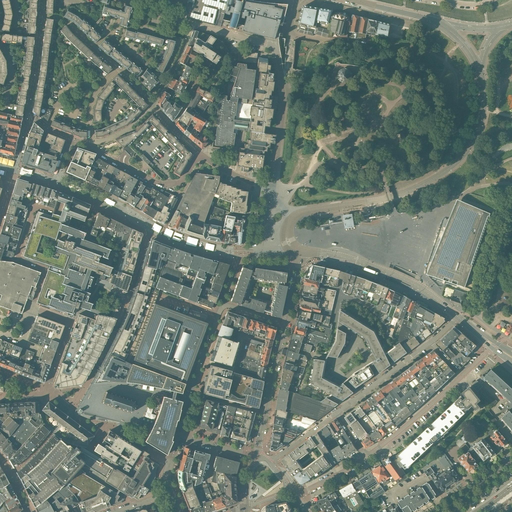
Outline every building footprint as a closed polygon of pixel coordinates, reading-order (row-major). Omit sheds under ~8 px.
[(4,10),(11,9),(9,0),(4,0),(2,1),(4,10)] [(187,0),(187,2),(186,6),(185,12),(183,11),(182,17),(221,27),(224,14),(225,11),(232,13),(231,16),(230,22),(228,27),(235,29),(238,18),(239,15),(246,17),(245,20),(244,24),(242,31),(274,39),(277,28),(278,25),(282,26),(287,5),(277,4),(273,4),(269,3),(263,3),(255,2),(251,1),(248,0),(246,0),(244,0),(244,2),(244,3),(242,2),(242,0),(235,0),(235,1),(233,0),(187,0)] [(120,11),(104,6),(102,13),(118,18),(119,18),(122,19),(120,25),(127,27),(133,7),(126,5),(124,12),(120,11)] [(315,29),(317,21),(320,9),(305,6),(304,6),(304,7),(299,24),(315,29)] [(332,15),(332,13),(333,11),(320,9),(317,21),(329,24),(332,15)] [(64,17),(69,20),(73,13),(68,10),(64,17)] [(330,31),(328,38),(337,38),(341,38),(345,38),(348,38),(351,21),(351,20),(350,18),(349,16),(348,15),(347,14),(346,13),(344,13),(343,12),(342,12),(340,12),(339,12),(338,12),(336,12),(335,13),(334,13),(333,14),(332,15),(329,24),(327,28),(331,29),(330,31)] [(78,16),(73,13),(69,20),(74,22),(78,16)] [(351,21),(348,38),(355,38),(366,38),(366,34),(367,34),(368,24),(369,19),(365,18),(356,16),(353,15),(353,16),(351,21)] [(74,22),(77,26),(83,20),(78,16),(74,22)] [(83,20),(77,26),(81,30),(91,39),(95,43),(96,42),(101,37),(97,33),(94,29),(97,27),(96,26),(95,25),(92,28),(88,23),(84,19),(83,20)] [(378,36),(380,24),(380,22),(369,19),(368,24),(367,34),(378,36)] [(388,38),(388,37),(391,25),(386,24),(380,22),(380,24),(378,36),(388,38)] [(391,25),(388,37),(405,41),(408,29),(399,27),(391,25)] [(60,31),(64,35),(70,30),(66,26),(60,31)] [(64,35),(68,40),(73,34),(70,30),(64,35)] [(192,34),(190,39),(195,41),(196,38),(196,36),(198,32),(194,31),(193,30),(192,34)] [(77,38),(73,34),(68,40),(72,44),(77,38)] [(193,45),(192,48),(195,50),(194,52),(204,58),(204,59),(207,61),(208,59),(216,64),(217,61),(218,62),(219,60),(218,60),(220,57),(209,50),(210,47),(211,47),(216,39),(210,36),(205,44),(197,38),(197,39),(196,38),(195,41),(193,45)] [(81,42),(77,38),(72,44),(76,47),(81,42)] [(99,45),(99,46),(108,55),(109,56),(117,62),(123,55),(115,49),(114,48),(116,45),(115,44),(112,47),(105,40),(104,40),(99,45)] [(76,47),(80,51),(85,45),(81,42),(76,47)] [(89,49),(85,45),(80,51),(84,55),(89,49)] [(186,48),(184,53),(189,56),(188,57),(195,59),(196,57),(197,54),(190,52),(192,49),(187,46),(186,48)] [(88,58),(93,53),(89,49),(84,55),(88,58)] [(166,50),(163,55),(170,58),(173,53),(166,50)] [(238,51),(237,61),(256,63),(257,53),(238,51)] [(93,53),(88,58),(107,74),(113,69),(93,53)] [(184,53),(180,63),(185,65),(188,57),(189,56),(184,53)] [(123,55),(117,62),(129,71),(138,78),(143,71),(135,64),(133,63),(136,60),(134,59),(132,62),(123,55)] [(163,55),(161,60),(168,63),(170,58),(163,55)] [(236,76),(229,99),(226,99),(226,94),(219,94),(217,112),(215,124),(218,125),(216,140),(215,145),(233,147),(235,133),(233,132),(233,129),(236,129),(244,131),(251,132),(250,140),(248,139),(247,144),(245,144),(244,148),(240,147),(237,166),(242,167),(241,171),(248,172),(249,168),(251,168),(262,169),(265,152),(267,152),(267,147),(270,148),(270,143),(275,144),(276,134),(264,132),(265,125),(269,125),(270,118),(272,118),(273,114),(274,107),(271,107),(272,98),(269,98),(269,95),(271,95),(271,91),(273,91),(273,89),(276,90),(277,84),(274,83),(274,80),(273,80),(273,78),(274,79),(276,70),(270,70),(270,63),(268,63),(268,58),(259,56),(257,68),(246,67),(246,62),(234,61),(230,74),(236,76)] [(161,60),(159,65),(165,68),(168,63),(161,60)] [(163,73),(165,68),(159,65),(156,70),(163,73)] [(187,66),(184,71),(190,74),(193,69),(187,66)] [(152,73),(147,68),(141,77),(144,80),(142,82),(150,90),(159,82),(155,78),(156,77),(152,73)] [(338,74),(338,76),(337,76),(338,80),(339,79),(340,80),(341,81),(344,82),(346,82),(348,82),(350,80),(351,78),(352,76),(352,75),(352,74),(352,73),(351,73),(351,72),(350,70),(348,69),(347,69),(345,69),(344,69),(342,69),(341,70),(340,71),(339,72),(338,74)] [(96,130),(95,130),(95,138),(102,137),(108,135),(110,134),(115,132),(120,129),(127,126),(132,121),(136,117),(139,114),(142,111),(148,105),(144,101),(141,97),(137,93),(133,89),(129,86),(125,82),(122,78),(118,74),(111,81),(109,83),(113,87),(114,85),(116,83),(120,87),(124,91),(128,95),(131,99),(135,102),(139,106),(138,107),(135,110),(134,108),(130,112),(126,116),(122,120),(117,122),(112,125),(109,126),(107,127),(104,128),(100,130),(96,130)] [(178,81),(187,86),(190,81),(187,79),(181,77),(180,76),(178,81)] [(187,86),(178,81),(175,86),(184,90),(187,86)] [(105,87),(111,92),(114,88),(113,87),(109,83),(105,87)] [(184,90),(175,86),(173,91),(182,95),(184,90)] [(105,87),(102,92),(108,96),(111,92),(105,87)] [(206,90),(199,87),(196,92),(201,95),(208,100),(212,103),(216,97),(208,92),(206,90)] [(169,94),(165,91),(164,91),(163,92),(164,93),(157,103),(161,109),(166,99),(169,94)] [(97,97),(104,101),(108,96),(102,92),(97,97)] [(201,95),(198,100),(191,112),(192,113),(199,116),(203,109),(208,100),(201,95)] [(198,100),(193,96),(186,108),(186,109),(191,112),(198,100)] [(102,106),(104,101),(97,97),(95,104),(102,106)] [(166,99),(161,109),(165,114),(172,102),(171,101),(170,102),(166,99)] [(173,122),(182,108),(172,102),(165,114),(173,122)] [(15,113),(12,113),(12,115),(15,116),(15,115),(23,116),(24,107),(16,105),(16,107),(17,107),(15,113)] [(34,107),(33,112),(39,117),(41,110),(44,110),(45,109),(41,108),(34,107)] [(52,110),(45,109),(44,110),(41,110),(39,117),(47,124),(52,110)] [(192,113),(191,112),(186,109),(183,114),(182,115),(188,119),(192,113)] [(0,118),(21,124),(22,120),(22,118),(16,116),(15,116),(12,115),(0,112),(0,118)] [(195,127),(200,132),(206,120),(199,116),(192,113),(188,119),(190,120),(189,121),(195,127)] [(178,176),(180,177),(183,172),(185,167),(188,162),(189,160),(190,159),(192,155),(188,151),(186,149),(184,147),(181,143),(178,140),(177,139),(173,135),(169,131),(168,130),(164,126),(160,122),(156,118),(152,114),(149,118),(146,121),(145,122),(143,124),(147,128),(149,126),(150,125),(151,124),(155,128),(159,131),(162,135),(164,137),(167,140),(171,144),(175,148),(179,152),(183,156),(182,158),(179,163),(176,168),(173,173),(178,176)] [(190,120),(188,119),(182,115),(179,119),(175,125),(182,131),(189,121),(190,120)] [(0,127),(5,128),(5,127),(19,130),(21,124),(0,118),(0,127)] [(53,119),(50,126),(55,128),(60,130),(65,132),(70,134),(73,135),(79,138),(86,138),(87,131),(81,130),(77,129),(75,128),(74,128),(72,127),(68,125),(63,123),(58,121),(53,119)] [(189,121),(182,131),(188,137),(195,127),(189,121)] [(30,132),(42,135),(43,131),(34,122),(30,132)] [(0,132),(18,137),(19,130),(5,127),(5,128),(0,127),(0,132)] [(195,127),(188,137),(192,141),(196,136),(200,132),(195,127)] [(127,144),(128,146),(139,135),(135,131),(115,139),(121,146),(123,148),(127,144)] [(0,146),(1,142),(6,143),(6,141),(16,143),(18,137),(0,132),(0,135),(0,136),(0,146)] [(28,137),(40,141),(42,135),(30,132),(28,137)] [(54,145),(56,137),(48,133),(45,141),(51,144),(54,145)] [(396,141),(396,143),(401,143),(402,143),(403,142),(404,141),(405,140),(405,139),(405,138),(405,137),(405,136),(405,135),(404,134),(403,133),(402,133),(398,133),(395,133),(395,135),(400,135),(400,141),(396,141)] [(198,137),(196,136),(192,141),(193,142),(195,143),(202,149),(208,143),(201,137),(199,138),(198,137)] [(26,146),(38,150),(40,141),(28,137),(26,146)] [(60,153),(65,140),(56,137),(54,145),(51,144),(49,149),(60,153)] [(0,146),(15,150),(16,143),(6,141),(6,143),(1,142),(0,146)] [(123,149),(125,151),(127,154),(130,157),(132,159),(135,153),(135,152),(130,147),(128,146),(127,144),(123,148),(123,149)] [(12,156),(12,155),(13,155),(14,154),(15,150),(0,146),(0,154),(0,155),(1,155),(3,156),(4,155),(8,156),(8,157),(9,157),(10,157),(11,157),(12,157),(12,156)] [(22,163),(53,173),(60,153),(49,149),(48,154),(37,151),(38,150),(26,146),(22,163)] [(77,147),(71,161),(71,162),(66,171),(67,172),(84,180),(95,157),(96,154),(89,151),(83,149),(77,147)] [(141,153),(138,156),(150,167),(153,164),(141,153)] [(95,157),(84,180),(90,183),(96,172),(102,161),(95,157)] [(90,183),(97,186),(109,164),(102,161),(96,172),(90,183)] [(109,164),(97,186),(103,189),(115,168),(109,164)] [(120,171),(115,168),(103,189),(109,192),(120,171)] [(109,192),(113,194),(125,173),(120,171),(109,192)] [(130,176),(125,173),(113,194),(118,197),(130,176)] [(204,222),(210,205),(214,195),(218,182),(219,176),(196,173),(195,175),(182,197),(175,211),(178,212),(184,214),(177,230),(185,233),(205,239),(208,225),(206,224),(204,222)] [(118,197),(125,201),(137,180),(130,176),(118,197)] [(17,178),(12,194),(27,198),(27,196),(31,183),(17,178)] [(125,201),(130,204),(141,184),(145,186),(146,185),(137,180),(125,201)] [(245,214),(247,203),(250,204),(251,194),(248,193),(249,192),(245,191),(245,192),(242,192),(243,190),(238,189),(238,188),(233,187),(233,186),(228,186),(228,185),(223,184),(224,183),(218,182),(214,195),(218,197),(217,198),(231,203),(230,212),(245,214)] [(27,196),(32,198),(33,195),(36,184),(31,183),(27,196)] [(41,205),(47,188),(39,185),(36,184),(33,195),(36,196),(37,196),(36,203),(41,205)] [(145,186),(141,184),(130,204),(135,207),(139,197),(145,186)] [(135,207),(139,210),(151,190),(145,186),(139,197),(135,207)] [(41,205),(47,207),(52,190),(47,188),(41,205)] [(139,210),(143,213),(154,199),(158,191),(152,188),(151,190),(139,210)] [(60,192),(52,190),(47,207),(54,209),(60,193),(60,192)] [(143,213),(152,218),(156,211),(159,213),(163,204),(170,193),(165,191),(163,194),(158,191),(154,199),(143,213)] [(65,313),(67,307),(68,307),(68,308),(72,309),(73,307),(77,309),(79,305),(80,303),(85,291),(89,292),(94,277),(96,277),(98,278),(102,279),(101,279),(104,280),(105,276),(107,276),(117,249),(96,242),(90,239),(84,237),(84,238),(82,238),(84,234),(82,233),(80,232),(79,232),(78,232),(79,228),(68,224),(71,216),(84,221),(91,205),(72,197),(65,194),(60,193),(54,209),(52,214),(53,214),(52,216),(38,211),(24,254),(23,256),(24,256),(52,266),(53,266),(51,271),(48,270),(37,302),(36,303),(64,312),(65,313)] [(172,197),(177,199),(178,197),(170,193),(163,204),(159,213),(156,220),(160,222),(172,197)] [(11,199),(25,204),(27,198),(12,194),(11,199)] [(160,222),(164,224),(177,199),(172,197),(160,222)] [(28,210),(29,205),(25,204),(11,199),(9,204),(28,210)] [(432,276),(465,287),(490,216),(462,201),(460,206),(455,221),(452,221),(452,222),(449,231),(447,235),(446,235),(432,276)] [(9,204),(7,214),(25,219),(28,210),(9,204)] [(220,242),(223,229),(226,218),(223,218),(223,217),(215,216),(216,213),(223,215),(224,210),(210,205),(204,222),(206,224),(208,225),(205,239),(220,242)] [(178,212),(175,211),(168,225),(168,226),(172,228),(178,212)] [(184,214),(178,212),(172,228),(177,230),(184,214)] [(99,227),(104,215),(98,213),(93,226),(96,227),(99,228),(99,227)] [(319,254),(321,256),(323,257),(335,261),(343,264),(345,265),(344,267),(348,268),(352,269),(352,267),(365,272),(366,272),(378,276),(384,280),(386,281),(394,284),(406,289),(407,286),(412,288),(428,242),(396,231),(398,226),(394,225),(379,220),(376,219),(371,220),(359,222),(356,213),(341,216),(342,222),(342,224),(341,224),(340,223),(338,223),(336,224),(335,225),(334,225),(334,223),(328,224),(328,226),(321,227),(322,232),(320,233),(319,235),(317,237),(316,239),(315,241),(315,244),(315,246),(315,248),(316,250),(317,252),(319,254)] [(23,226),(25,219),(7,214),(4,221),(23,226)] [(105,229),(109,218),(104,215),(99,227),(105,229)] [(226,215),(226,218),(223,229),(227,229),(232,230),(233,225),(236,225),(236,218),(235,217),(226,215)] [(237,232),(237,234),(243,234),(243,232),(244,233),(246,232),(247,224),(246,223),(244,222),(244,220),(245,216),(241,215),(240,219),(236,218),(236,225),(236,226),(238,227),(237,232)] [(105,229),(101,239),(109,242),(116,221),(109,218),(105,229)] [(18,239),(23,226),(4,221),(0,234),(18,239)] [(116,221),(109,242),(115,244),(122,224),(116,221)] [(122,224),(115,244),(123,247),(125,248),(127,242),(128,239),(130,235),(132,229),(122,224)] [(96,227),(93,226),(90,235),(96,237),(97,233),(99,228),(96,227)] [(113,273),(111,279),(109,282),(109,283),(112,284),(115,286),(117,287),(117,288),(120,289),(123,290),(123,291),(124,289),(137,253),(139,248),(140,243),(140,242),(142,237),(140,232),(132,229),(130,235),(128,239),(127,242),(125,248),(123,247),(122,249),(120,249),(119,252),(121,253),(120,255),(118,254),(117,258),(119,258),(118,261),(116,260),(115,263),(116,264),(116,266),(114,266),(113,269),(114,269),(113,273)] [(231,232),(232,230),(227,229),(224,243),(229,243),(230,238),(235,239),(235,244),(237,244),(237,234),(237,232),(231,232)] [(0,242),(16,248),(18,239),(0,234),(0,242)] [(141,278),(139,284),(136,292),(134,298),(132,305),(130,311),(127,317),(124,324),(122,329),(119,335),(117,341),(114,347),(111,354),(107,360),(104,366),(100,373),(96,379),(97,380),(96,380),(97,383),(98,382),(98,383),(109,381),(126,382),(133,383),(140,384),(151,386),(158,369),(134,360),(154,303),(158,293),(160,289),(156,287),(159,277),(161,274),(169,251),(171,247),(159,242),(154,240),(153,240),(150,242),(150,243),(148,250),(146,257),(145,264),(143,271),(141,278)] [(0,242),(0,248),(14,253),(16,248),(0,242)] [(159,277),(182,286),(193,255),(184,252),(171,247),(169,251),(161,274),(159,277)] [(0,248),(0,255),(4,256),(13,257),(14,253),(0,248)] [(182,286),(178,296),(188,299),(203,257),(193,255),(182,286)] [(203,257),(188,299),(196,302),(198,297),(205,279),(210,281),(218,261),(203,257)] [(0,305),(1,306),(22,314),(28,299),(32,300),(37,287),(36,287),(41,272),(14,262),(0,260),(0,293),(2,295),(0,299),(0,305)] [(218,261),(210,281),(212,282),(222,285),(229,265),(218,261)] [(311,274),(310,279),(320,282),(322,282),(326,268),(314,265),(311,274)] [(289,270),(280,269),(280,270),(257,267),(253,266),(252,270),(247,269),(248,267),(243,266),(241,271),(232,298),(233,299),(232,302),(242,305),(246,293),(254,296),(258,284),(274,287),(275,284),(285,286),(286,276),(288,276),(289,270)] [(333,269),(326,268),(322,282),(324,284),(328,286),(331,274),(333,269)] [(337,287),(337,288),(339,278),(340,274),(341,271),(333,269),(331,274),(328,286),(337,287)] [(343,271),(341,271),(340,274),(339,278),(342,278),(344,279),(342,289),(344,293),(345,293),(352,274),(346,272),(343,271)] [(345,293),(350,295),(356,276),(352,274),(345,293)] [(362,294),(363,290),(367,280),(356,276),(350,295),(360,299),(362,294)] [(156,287),(160,289),(178,296),(182,286),(159,277),(156,287)] [(319,286),(320,282),(310,279),(306,278),(304,285),(319,288),(319,286)] [(365,301),(368,295),(373,282),(367,280),(363,290),(366,291),(364,294),(362,294),(360,299),(365,301)] [(219,292),(222,285),(212,282),(210,288),(219,292)] [(370,303),(373,297),(378,284),(373,282),(368,295),(365,301),(370,303)] [(274,287),(269,312),(279,314),(285,286),(275,284),(274,287)] [(384,287),(378,284),(373,297),(370,303),(377,306),(384,287)] [(304,285),(303,292),(317,294),(318,290),(325,292),(323,300),(328,301),(326,309),(332,310),(336,291),(319,286),(319,288),(304,285)] [(389,288),(384,287),(377,306),(375,310),(380,312),(389,288)] [(217,297),(219,292),(210,288),(209,288),(207,294),(217,297)] [(386,314),(395,291),(389,288),(380,312),(386,314)] [(397,307),(397,306),(401,295),(395,291),(386,314),(389,315),(392,306),(394,306),(397,307)] [(203,299),(213,302),(215,303),(217,297),(207,294),(205,293),(203,299)] [(242,305),(263,312),(267,300),(254,296),(246,293),(242,305)] [(407,297),(401,295),(397,306),(397,307),(394,306),(392,311),(395,312),(393,317),(399,319),(407,297)] [(320,300),(316,299),(302,296),(301,304),(318,308),(320,300)] [(213,304),(213,302),(203,299),(201,298),(198,297),(196,302),(199,304),(211,308),(213,308),(214,305),(213,304)] [(400,328),(401,325),(404,319),(406,313),(411,299),(407,297),(399,319),(396,327),(400,328)] [(451,297),(450,302),(462,306),(465,299),(461,297),(460,300),(451,297)] [(415,302),(411,299),(406,313),(411,314),(415,302)] [(420,304),(415,302),(411,314),(410,317),(411,318),(411,317),(415,318),(415,316),(417,312),(420,304)] [(161,388),(173,391),(176,392),(182,393),(182,391),(185,384),(185,383),(207,323),(185,315),(154,303),(134,360),(158,369),(151,386),(161,388)] [(326,309),(318,308),(301,304),(300,310),(311,313),(312,311),(326,313),(325,316),(331,317),(332,310),(326,309)] [(427,308),(420,304),(417,312),(424,315),(427,308)] [(423,319),(422,321),(432,333),(435,331),(431,325),(436,313),(427,308),(424,315),(423,317),(423,319)] [(300,310),(299,315),(317,321),(329,324),(331,317),(325,316),(315,313),(314,317),(312,316),(312,318),(310,317),(311,313),(300,310)] [(373,362),(376,366),(380,373),(387,368),(387,367),(388,367),(390,366),(390,365),(391,365),(408,352),(400,343),(396,346),(397,347),(386,355),(374,332),(341,310),(339,321),(350,328),(352,330),(357,333),(361,335),(367,338),(367,340),(370,345),(372,349),(374,354),(377,360),(373,362)] [(222,325),(232,328),(237,315),(227,312),(222,325)] [(435,331),(445,320),(445,318),(436,313),(431,325),(435,331)] [(110,327),(111,324),(113,320),(112,320),(113,317),(112,318),(110,316),(109,317),(107,316),(106,316),(104,315),(103,316),(101,315),(100,315),(98,314),(97,315),(95,320),(84,316),(79,314),(54,384),(57,388),(78,385),(79,385),(80,382),(81,382),(84,375),(88,370),(91,363),(95,358),(96,355),(98,351),(101,345),(102,343),(107,333),(108,331),(110,327)] [(32,332),(38,335),(59,342),(65,325),(59,323),(56,322),(43,318),(38,315),(31,332),(32,332)] [(244,317),(237,315),(232,328),(240,331),(244,317)] [(299,315),(297,320),(316,325),(326,328),(332,330),(333,325),(329,324),(317,321),(299,315)] [(420,343),(413,335),(410,330),(415,332),(417,327),(419,320),(422,321),(423,319),(419,318),(415,316),(415,318),(410,329),(406,327),(401,325),(400,328),(396,339),(398,340),(400,343),(408,352),(420,343)] [(240,331),(246,333),(251,320),(244,317),(240,331)] [(246,333),(252,335),(256,321),(251,320),(246,333)] [(315,328),(316,325),(297,320),(296,325),(308,328),(309,326),(311,326),(311,327),(315,328)] [(426,338),(432,333),(422,321),(419,320),(417,327),(426,338)] [(252,335),(257,336),(262,323),(256,321),(252,335)] [(257,336),(263,338),(268,325),(262,323),(257,336)] [(222,327),(218,335),(241,342),(242,340),(240,336),(230,333),(231,330),(232,328),(222,325),(222,326),(222,327)] [(276,328),(268,325),(263,338),(266,339),(272,341),(276,328)] [(325,333),(308,328),(296,325),(293,333),(309,337),(319,341),(328,344),(331,335),(325,333)] [(441,339),(447,346),(453,341),(456,339),(462,332),(455,326),(441,339)] [(417,327),(415,332),(413,335),(420,343),(426,338),(417,327)] [(338,329),(336,340),(328,356),(338,358),(343,349),(345,344),(346,334),(338,329)] [(38,335),(31,332),(28,341),(35,343),(38,335)] [(293,333),(291,338),(313,346),(317,347),(318,344),(319,341),(309,337),(293,333)] [(454,342),(452,344),(456,347),(457,346),(467,337),(462,333),(456,339),(453,341),(454,342)] [(44,346),(55,351),(59,342),(38,335),(35,343),(44,346)] [(210,358),(209,361),(232,367),(233,367),(241,342),(218,335),(213,349),(210,358)] [(467,337),(457,346),(462,350),(472,341),(467,337)] [(313,346),(291,338),(289,345),(289,348),(288,350),(298,353),(299,351),(300,349),(310,353),(313,346)] [(270,349),(272,341),(266,339),(264,343),(250,339),(249,343),(270,349)] [(454,353),(447,346),(441,339),(436,344),(449,357),(454,353)] [(472,341),(462,350),(451,360),(460,369),(468,361),(467,357),(477,346),(472,341)] [(7,342),(0,360),(0,365),(13,371),(16,363),(7,360),(11,349),(13,344),(7,342)] [(247,349),(252,351),(257,352),(260,353),(268,356),(270,349),(249,343),(247,349)] [(11,349),(20,353),(22,348),(13,344),(11,349)] [(39,360),(50,365),(55,351),(44,347),(39,360)] [(16,363),(13,371),(21,374),(30,351),(22,348),(20,353),(16,363)] [(251,357),(252,353),(252,351),(247,349),(243,361),(266,368),(267,362),(251,357)] [(288,350),(287,356),(303,361),(305,356),(298,353),(288,350)] [(434,350),(429,354),(437,364),(442,360),(434,350)] [(25,376),(31,361),(32,358),(35,352),(30,351),(21,374),(25,376)] [(252,353),(251,357),(267,362),(268,356),(260,353),(259,356),(252,353)] [(439,367),(437,364),(429,354),(422,359),(435,376),(435,377),(442,386),(448,380),(439,367)] [(307,362),(303,361),(287,356),(286,361),(305,368),(307,362)] [(316,358),(312,380),(312,383),(332,394),(321,401),(335,406),(339,404),(344,400),(354,393),(344,384),(340,387),(333,383),(329,381),(322,378),(324,371),(326,361),(321,359),(316,358)] [(432,378),(435,376),(422,359),(416,363),(427,378),(430,376),(432,378)] [(30,377),(44,383),(50,365),(39,360),(37,360),(36,363),(30,377)] [(31,361),(25,376),(30,377),(36,363),(31,361)] [(264,376),(266,368),(243,361),(241,367),(243,370),(258,374),(257,379),(263,381),(263,380),(264,376)] [(303,374),(305,368),(286,361),(284,368),(303,374)] [(445,362),(439,367),(448,380),(455,373),(445,362)] [(410,368),(431,396),(437,391),(430,382),(427,378),(416,363),(410,368)] [(203,393),(234,401),(258,408),(263,380),(263,381),(257,379),(256,379),(232,372),(232,371),(211,364),(210,367),(207,376),(205,376),(204,380),(206,381),(203,390),(204,390),(203,393)] [(370,378),(374,375),(370,367),(356,375),(349,381),(356,388),(370,378)] [(301,380),(303,374),(284,368),(283,374),(300,380),(301,380)] [(410,368),(402,374),(408,383),(413,389),(419,384),(421,386),(415,391),(423,403),(431,396),(410,368)] [(511,388),(491,370),(489,372),(487,375),(485,373),(483,375),(481,378),(486,382),(488,380),(508,399),(506,401),(509,403),(501,412),(504,416),(502,418),(511,429),(509,430),(511,433),(511,414),(510,411),(509,411),(509,410),(511,407),(511,406),(511,388)] [(299,386),(300,380),(283,374),(282,380),(299,386)] [(402,374),(394,380),(401,389),(408,383),(402,374)] [(435,377),(430,382),(437,391),(442,386),(435,377)] [(299,386),(282,380),(280,388),(292,391),(294,392),(296,393),(297,388),(298,386),(299,386)] [(394,380),(390,383),(397,392),(401,389),(394,380)] [(477,380),(471,386),(478,392),(482,387),(483,386),(477,380)] [(380,390),(403,420),(412,413),(401,398),(397,392),(390,383),(380,390)] [(466,396),(462,399),(461,397),(446,413),(444,412),(437,420),(439,421),(432,428),(430,431),(425,435),(424,434),(414,443),(396,456),(394,457),(401,467),(403,470),(405,468),(434,445),(438,441),(436,438),(438,436),(439,437),(443,434),(447,431),(448,432),(454,424),(453,423),(469,406),(471,407),(475,403),(481,409),(485,404),(482,402),(484,399),(471,387),(467,392),(471,395),(468,398),(466,396)] [(482,387),(478,392),(494,406),(498,402),(482,387)] [(277,409),(288,412),(292,391),(280,388),(277,409)] [(401,398),(412,413),(423,403),(415,391),(413,389),(407,394),(403,389),(401,390),(402,391),(401,392),(404,396),(401,398)] [(380,390),(374,395),(396,426),(403,420),(380,390)] [(136,411),(136,410),(135,409),(136,406),(138,406),(138,405),(136,405),(135,402),(136,401),(135,400),(134,401),(132,400),(132,399),(131,399),(130,400),(128,399),(128,398),(127,397),(127,399),(124,398),(124,396),(123,396),(123,397),(120,396),(120,395),(119,395),(119,396),(116,395),(116,394),(115,393),(115,395),(112,394),(112,392),(111,392),(111,393),(108,392),(107,391),(106,391),(107,393),(104,401),(102,402),(102,403),(104,402),(107,403),(107,405),(108,405),(108,404),(111,405),(111,406),(112,406),(112,405),(114,406),(114,408),(116,408),(117,407),(119,407),(119,408),(120,409),(120,408),(123,409),(122,410),(123,410),(124,409),(127,410),(126,411),(127,412),(128,410),(130,411),(131,413),(132,413),(132,411),(135,410),(136,411)] [(296,393),(294,392),(288,412),(301,415),(303,416),(318,419),(335,406),(321,402),(296,393)] [(366,401),(389,431),(396,426),(374,395),(366,401)] [(174,430),(175,429),(175,428),(182,401),(174,399),(171,398),(166,397),(167,397),(163,396),(163,397),(163,399),(162,400),(162,402),(161,404),(161,405),(160,407),(160,409),(159,410),(159,412),(158,414),(158,415),(157,417),(156,419),(156,420),(155,422),(154,423),(152,429),(151,430),(150,432),(149,433),(148,435),(148,436),(147,438),(146,439),(145,441),(148,443),(150,444),(166,454),(172,440),(172,438),(173,434),(173,433),(174,430)] [(206,399),(199,426),(208,429),(208,431),(216,434),(217,429),(222,408),(217,407),(218,403),(206,399)] [(366,414),(377,428),(383,436),(389,431),(366,401),(360,406),(366,414)] [(39,422),(32,417),(32,412),(31,402),(24,402),(25,415),(25,420),(22,420),(11,436),(15,441),(19,447),(41,423),(39,422)] [(31,402),(32,412),(32,417),(39,422),(39,421),(39,414),(38,404),(38,402),(36,402),(31,402)] [(94,436),(69,417),(67,415),(63,413),(48,402),(42,410),(60,424),(87,444),(94,436)] [(13,468),(14,468),(14,467),(20,462),(26,457),(31,452),(36,447),(41,442),(46,436),(50,431),(51,430),(49,429),(48,428),(47,427),(46,426),(45,424),(44,423),(43,421),(42,420),(42,418),(41,417),(41,415),(40,413),(40,412),(40,410),(39,409),(39,407),(39,405),(39,404),(38,404),(39,414),(39,421),(39,422),(41,423),(19,447),(15,451),(16,452),(9,460),(13,468)] [(220,430),(219,434),(227,436),(228,437),(231,425),(233,415),(235,407),(228,405),(221,430),(220,430)] [(360,406),(345,417),(360,439),(368,434),(355,416),(358,414),(360,418),(366,414),(360,406)] [(235,407),(233,415),(243,418),(253,420),(255,413),(251,412),(235,407)] [(276,415),(286,418),(288,412),(277,409),(276,415)] [(0,425),(3,423),(9,415),(6,413),(2,417),(0,415),(0,414),(0,425)] [(0,434),(4,431),(13,419),(9,415),(3,423),(6,426),(1,431),(0,429),(0,434)] [(233,415),(231,425),(234,425),(241,427),(250,430),(253,420),(243,418),(233,415)] [(276,415),(274,426),(285,429),(288,418),(286,418),(276,415)] [(303,416),(302,422),(311,425),(318,419),(303,416)] [(11,436),(22,420),(23,418),(13,419),(4,431),(0,434),(0,446),(9,439),(11,436)] [(336,418),(332,422),(338,432),(339,433),(344,430),(336,418)] [(291,419),(288,429),(300,433),(311,425),(302,422),(299,421),(291,419)] [(332,422),(327,425),(332,433),(334,437),(339,433),(338,432),(332,422)] [(234,425),(232,431),(239,433),(249,436),(250,430),(241,427),(234,425)] [(328,436),(332,433),(327,425),(322,429),(328,437),(329,437),(328,436)] [(377,428),(369,434),(375,442),(383,436),(377,428)] [(322,429),(318,432),(323,440),(326,437),(327,438),(328,437),(322,429)] [(111,445),(117,436),(117,435),(110,430),(104,440),(111,445)] [(495,434),(492,436),(489,433),(486,436),(492,443),(495,441),(497,444),(499,447),(501,445),(501,446),(503,445),(504,445),(505,446),(507,444),(507,442),(507,441),(499,432),(497,430),(494,433),(495,434)] [(232,431),(230,437),(244,441),(247,442),(249,436),(239,433),(232,431)] [(294,478),(295,478),(296,477),(301,484),(303,484),(313,478),(314,480),(315,479),(319,476),(321,474),(325,471),(327,469),(328,470),(332,467),(331,466),(333,465),(336,462),(330,451),(323,440),(318,432),(282,460),(290,472),(290,473),(292,475),(294,478)] [(74,444),(72,443),(56,457),(52,461),(45,453),(49,450),(61,438),(59,437),(58,436),(56,435),(54,433),(53,434),(54,434),(49,440),(44,445),(39,450),(35,455),(33,457),(32,458),(27,463),(22,468),(17,472),(16,473),(20,479),(21,479),(25,488),(28,494),(31,490),(33,489),(39,489),(47,499),(43,502),(35,507),(37,511),(39,511),(53,502),(56,508),(68,500),(73,506),(78,502),(78,503),(81,511),(91,511),(95,511),(99,509),(101,507),(106,505),(106,506),(107,507),(111,505),(113,506),(121,503),(121,502),(123,499),(110,491),(111,490),(96,481),(84,474),(85,473),(79,467),(84,461),(94,468),(95,471),(106,478),(105,480),(106,482),(125,494),(131,497),(133,496),(134,495),(137,495),(139,496),(140,496),(141,493),(144,495),(149,489),(153,481),(155,479),(154,479),(155,477),(155,476),(155,474),(155,472),(156,471),(156,469),(156,468),(157,466),(158,465),(148,459),(148,458),(148,457),(147,457),(149,454),(144,451),(142,450),(141,450),(131,467),(137,471),(133,476),(130,477),(117,469),(116,470),(101,461),(100,462),(95,459),(83,451),(80,449),(81,447),(85,447),(86,447),(82,446),(79,446),(78,445),(76,444),(74,444)] [(273,433),(272,440),(280,442),(281,442),(283,436),(273,433)] [(346,433),(341,436),(352,453),(357,450),(346,433)] [(366,449),(375,442),(369,434),(368,433),(368,434),(360,439),(366,449)] [(15,441),(11,436),(9,439),(0,446),(0,448),(3,451),(4,453),(15,441)] [(117,436),(111,445),(104,440),(100,447),(96,452),(97,452),(104,457),(128,471),(131,467),(141,450),(117,436)] [(340,445),(347,456),(352,453),(341,436),(336,440),(340,445)] [(465,442),(460,437),(455,442),(459,447),(465,442)] [(61,438),(49,450),(45,453),(52,461),(56,457),(72,443),(70,443),(68,442),(66,441),(65,440),(63,439),(61,438)] [(470,448),(471,450),(472,452),(475,450),(482,458),(484,457),(486,459),(490,455),(490,456),(494,452),(483,439),(476,445),(475,444),(470,448)] [(277,451),(285,444),(283,442),(281,444),(281,442),(280,442),(272,440),(271,448),(272,450),(273,450),(277,451)] [(16,452),(15,451),(19,447),(15,441),(4,453),(6,456),(9,460),(16,452)] [(340,445),(335,448),(342,459),(347,456),(340,445)] [(185,447),(179,470),(201,476),(203,477),(204,472),(206,467),(209,456),(210,454),(195,450),(194,451),(190,450),(190,449),(185,447)] [(330,451),(336,462),(336,463),(339,461),(342,459),(335,448),(330,451)] [(472,452),(471,450),(465,455),(464,454),(459,458),(463,463),(464,463),(466,465),(465,466),(469,472),(473,469),(474,469),(475,469),(477,468),(478,466),(474,462),(476,460),(473,456),(474,455),(472,452)] [(454,482),(454,481),(455,482),(456,482),(457,482),(458,481),(458,480),(458,479),(458,478),(457,476),(458,475),(454,470),(455,469),(444,452),(436,457),(446,471),(442,474),(450,484),(454,481),(454,482)] [(212,481),(212,482),(217,483),(220,491),(225,506),(238,502),(237,493),(237,490),(236,474),(239,462),(235,461),(216,456),(214,465),(216,466),(212,481)] [(394,457),(393,456),(392,456),(391,456),(386,460),(384,461),(384,462),(384,463),(396,480),(399,478),(402,482),(408,477),(403,470),(401,467),(394,457)] [(392,483),(396,480),(384,463),(376,469),(375,467),(372,470),(373,471),(372,471),(382,487),(389,483),(389,482),(389,481),(387,479),(386,480),(386,479),(388,477),(392,483)] [(442,490),(443,490),(444,491),(445,491),(445,490),(446,490),(446,489),(446,488),(446,487),(450,484),(442,474),(442,473),(438,476),(438,475),(436,475),(430,467),(424,471),(428,477),(430,475),(439,488),(440,487),(442,490)] [(0,511),(0,506),(3,502),(7,499),(4,493),(2,494),(1,492),(3,491),(2,488),(5,486),(10,484),(8,481),(7,478),(5,475),(5,474),(4,473),(1,468),(0,469),(0,468),(0,511)] [(178,474),(178,476),(178,479),(179,482),(180,485),(181,489),(182,490),(194,485),(195,485),(199,483),(202,482),(203,477),(201,476),(179,470),(178,474)] [(372,471),(363,477),(363,476),(361,477),(360,479),(359,480),(368,494),(371,500),(385,492),(382,487),(372,471)] [(364,496),(368,494),(359,480),(352,483),(357,492),(361,490),(364,496)] [(400,501),(398,502),(404,511),(411,511),(412,511),(414,509),(414,511),(418,509),(417,507),(419,506),(419,507),(424,504),(424,503),(426,502),(426,503),(430,501),(429,500),(432,498),(433,499),(436,497),(435,496),(437,495),(429,482),(428,483),(427,482),(423,485),(423,486),(421,487),(417,489),(418,489),(415,491),(414,491),(411,493),(412,493),(410,495),(409,494),(405,497),(405,498),(403,499),(402,498),(399,500),(400,501)] [(363,501),(357,492),(352,483),(340,490),(350,508),(351,511),(354,511),(359,509),(365,504),(363,501)] [(1,492),(2,494),(4,493),(13,489),(10,485),(10,484),(5,486),(2,488),(3,491),(1,492)] [(203,485),(197,488),(198,491),(204,489),(207,498),(208,498),(210,502),(205,503),(204,500),(202,501),(203,504),(204,508),(205,511),(209,511),(211,511),(215,510),(210,494),(208,488),(206,484),(203,485)] [(208,484),(206,484),(208,488),(210,494),(215,510),(225,506),(220,491),(212,493),(210,487),(208,484)] [(194,485),(182,490),(190,510),(199,506),(200,506),(200,505),(194,489),(196,489),(194,485)] [(13,489),(4,493),(7,499),(15,494),(14,491),(13,492),(13,491),(13,489)] [(31,490),(28,494),(32,503),(35,507),(43,502),(33,489),(31,490)] [(33,489),(43,502),(47,499),(39,489),(33,489)] [(335,493),(327,496),(321,499),(318,501),(317,503),(323,511),(332,504),(330,501),(338,497),(335,493)] [(2,511),(19,502),(15,494),(7,499),(3,502),(0,506),(0,511),(2,511)] [(53,502),(39,511),(54,511),(55,511),(59,511),(62,510),(64,511),(66,510),(67,511),(71,509),(70,508),(73,506),(68,500),(56,508),(53,502)] [(390,511),(399,511),(399,510),(400,509),(394,500),(392,502),(396,508),(390,511)] [(11,511),(21,506),(19,502),(2,511),(11,511)] [(287,502),(277,503),(278,511),(286,511),(291,509),(290,507),(287,502)] [(266,506),(266,511),(278,511),(277,503),(271,505),(266,506)]
